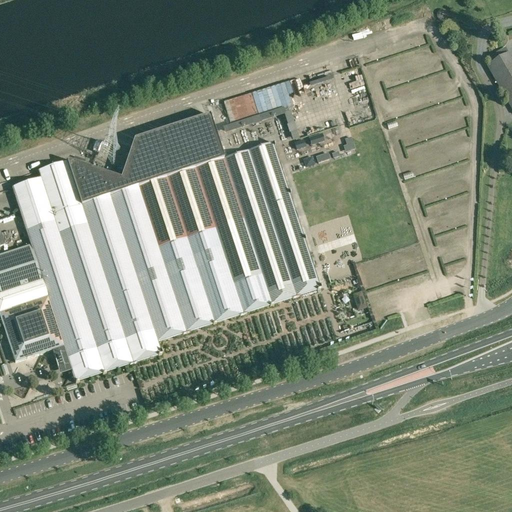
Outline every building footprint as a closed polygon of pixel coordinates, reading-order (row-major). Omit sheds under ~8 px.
[(445,10),(443,10),(442,10),(441,11),(440,11),(439,12),(439,13),(438,13),(438,15),(438,16),(438,17),(438,18),(439,19),(440,20),(441,21),(442,21),(443,21),(444,21),(446,21),(446,20),(447,20),(448,18),(449,17),(449,16),(449,15),(448,14),(448,13),(447,12),(446,11),(445,10)] [(487,67),(511,111),(511,59),(509,54),(487,67)] [(311,106),(304,109),(308,117),(315,114),(311,106)] [(254,119),(265,118),(264,109),(253,111),(254,119)] [(12,189),(30,247),(0,256),(0,293),(0,295),(0,294),(0,317),(15,364),(64,348),(68,362),(71,372),(75,383),(161,355),(158,343),(272,306),(321,290),(273,144),(224,160),(210,116),(134,141),(121,180),(69,162),(67,162),(38,172),(40,180),(12,189)] [(290,130),(298,129),(296,117),(288,118),(290,130)] [(258,129),(252,131),(254,138),(260,136),(258,129)] [(349,147),(351,154),(355,152),(350,137),(344,139),(346,147),(349,147)] [(304,149),(302,141),(294,144),(297,151),(304,149)] [(319,162),(326,160),(324,154),(317,156),(319,162)] [(0,244),(5,243),(5,241),(14,238),(12,230),(0,233),(0,244)] [(18,421),(62,410),(58,397),(52,399),(50,392),(45,393),(43,385),(38,387),(40,393),(26,397),(25,394),(12,397),(18,421)]
